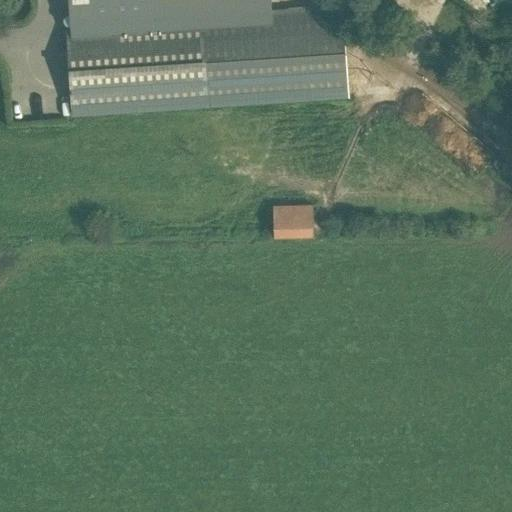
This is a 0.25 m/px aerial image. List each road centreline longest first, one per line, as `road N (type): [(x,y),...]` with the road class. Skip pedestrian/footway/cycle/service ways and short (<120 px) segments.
road 1 (track): [(511,154),(408,69),(428,18)]
road 2 (track): [(406,0),(505,83)]
